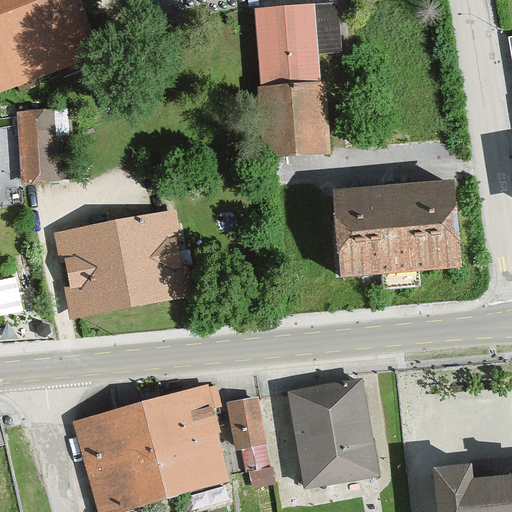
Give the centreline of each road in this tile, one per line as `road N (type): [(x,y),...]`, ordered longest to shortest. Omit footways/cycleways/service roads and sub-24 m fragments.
road 1 (primary): [(511,325),(29,369)]
road 2 (residential): [(511,268),(469,0)]
road 3 (residential): [(29,369),(59,511)]
